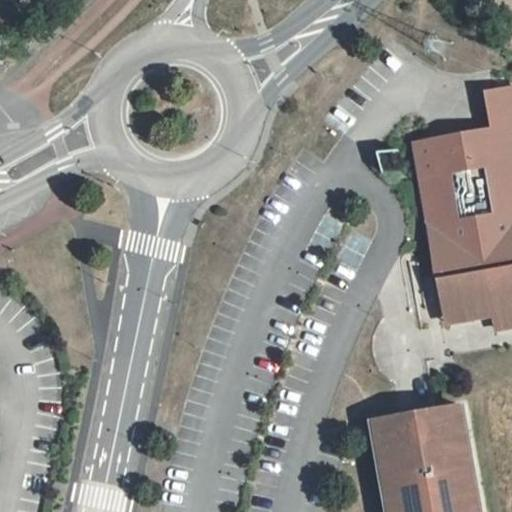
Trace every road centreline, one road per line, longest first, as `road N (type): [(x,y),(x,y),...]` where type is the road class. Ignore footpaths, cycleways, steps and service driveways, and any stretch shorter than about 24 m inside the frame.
road 1 (residential): [(104,511),(151,281)]
road 2 (tertiary): [(240,135),(376,0)]
road 3 (tertiary): [(334,0),(283,38),(210,62)]
road 4 (tertiary): [(0,203),(59,173),(123,165)]
road 5 (tertiary): [(109,93),(0,161)]
